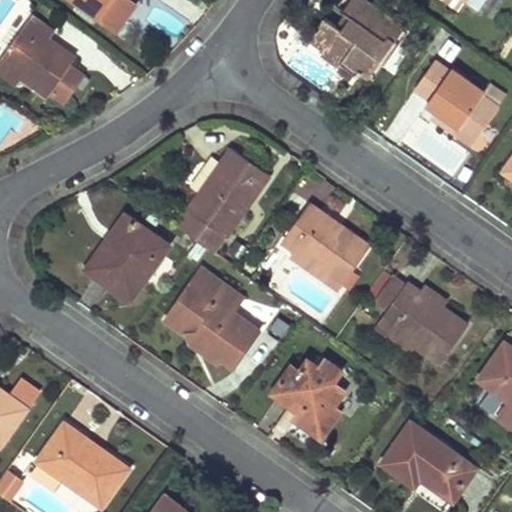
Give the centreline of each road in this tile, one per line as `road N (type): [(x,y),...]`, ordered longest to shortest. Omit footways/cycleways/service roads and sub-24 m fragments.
road 1 (residential): [(0,290),(320,511)]
road 2 (residential): [(511,270),(218,53)]
road 3 (residential): [(0,204),(173,97),(218,53)]
